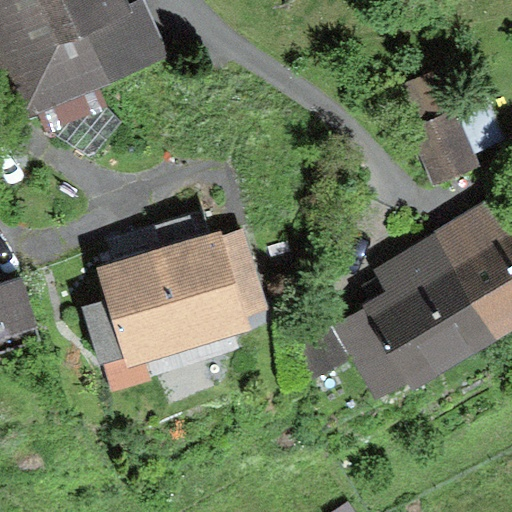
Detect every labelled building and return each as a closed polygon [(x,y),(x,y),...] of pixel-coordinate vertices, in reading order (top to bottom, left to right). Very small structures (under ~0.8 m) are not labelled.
[(127,0),(0,0),(0,73),(20,121),(170,57),(145,0),(138,0),(129,4),(127,0)] [(438,70),(399,87),(416,128),(410,130),(434,186),(478,167),(472,154),(505,140),(487,99),(456,112),(438,70)] [(511,329),(511,218),(497,194),(372,268),(384,289),(360,303),(363,308),(333,326),(375,397),(408,378),(414,388),(511,329)] [(223,229),(97,267),(107,301),(84,308),(101,363),(124,356),(127,367),(251,329),(247,316),(268,309),(243,229),(225,234),(223,229)] [(0,352),(40,340),(37,328),(41,327),(24,274),(0,281),(0,352)] [(355,511),(348,502),(333,511),(355,511)]
